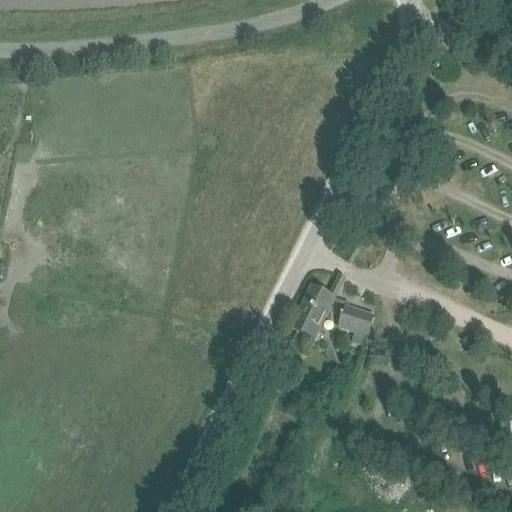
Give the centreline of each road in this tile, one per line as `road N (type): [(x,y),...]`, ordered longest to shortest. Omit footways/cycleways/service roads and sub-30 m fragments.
road 1 (unclassified): [(174,511),(409,41),(413,0)]
road 2 (unclassified): [(341,0),(173,41),(0,54)]
road 3 (track): [(380,285),(396,226),(464,85),(511,108)]
